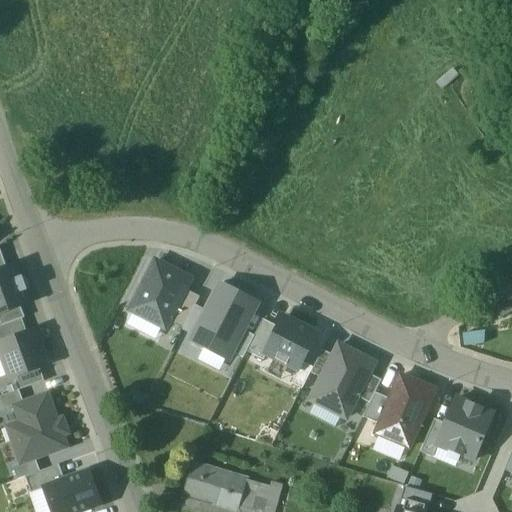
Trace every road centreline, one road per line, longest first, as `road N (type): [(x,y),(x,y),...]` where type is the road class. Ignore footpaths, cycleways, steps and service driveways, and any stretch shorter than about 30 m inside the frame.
road 1 (residential): [(511,381),(217,249),(156,230),(110,229),(40,246)]
road 2 (residential): [(137,511),(40,246)]
road 3 (residential): [(40,246),(0,124)]
road 4 (track): [(403,338),(511,286)]
